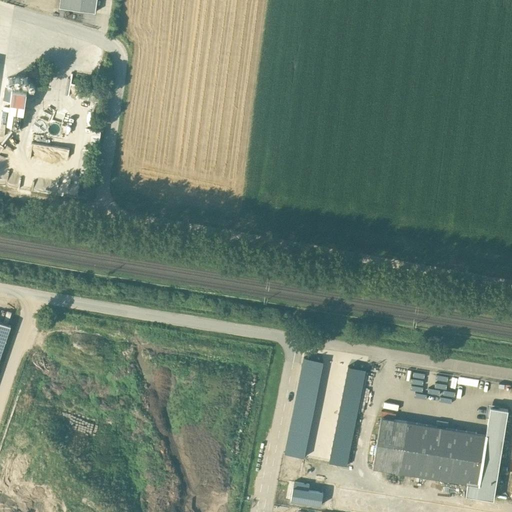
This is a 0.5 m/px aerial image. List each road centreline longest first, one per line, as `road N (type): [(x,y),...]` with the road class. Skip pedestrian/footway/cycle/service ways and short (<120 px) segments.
road 1 (unclassified): [(0,6),(91,32),(115,55),(102,209),(511,283)]
road 2 (unclassified): [(511,374),(0,287)]
